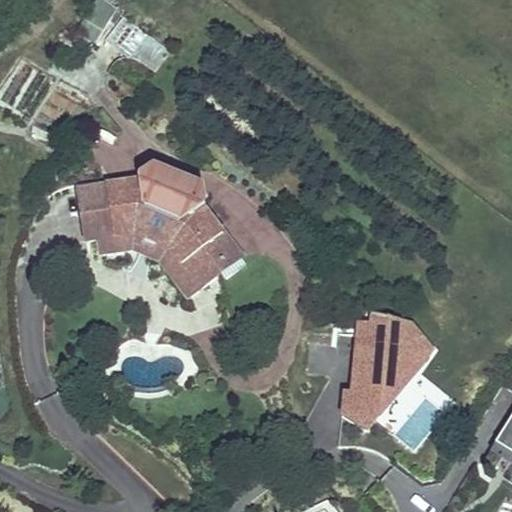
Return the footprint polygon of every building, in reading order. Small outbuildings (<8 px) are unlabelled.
[(93,45),(116,9),(101,0),(97,0),(76,35),(93,45)] [(20,61),(0,102),(0,105),(25,117),(46,73),(20,61)] [(55,86),(49,101),(77,112),(83,97),(55,86)] [(138,178),(139,184),(106,189),(113,239),(99,241),(102,256),(133,251),(160,262),(188,300),(221,275),(226,282),(246,267),(203,210),(206,207),(203,187),(153,167),(138,178)] [(86,243),(99,241),(113,239),(106,189),(78,193),(86,243)] [(369,443),(433,350),(385,318),(321,411),(369,443)] [(511,416),(496,443),(511,453),(511,416)]
